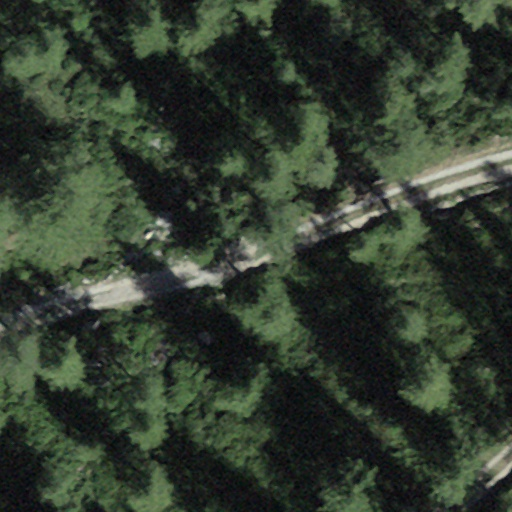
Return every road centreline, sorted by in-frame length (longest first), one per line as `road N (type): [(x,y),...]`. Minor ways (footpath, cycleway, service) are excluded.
road 1 (track): [(0,332),(24,319),(511,191)]
road 2 (track): [(511,409),(431,511)]
